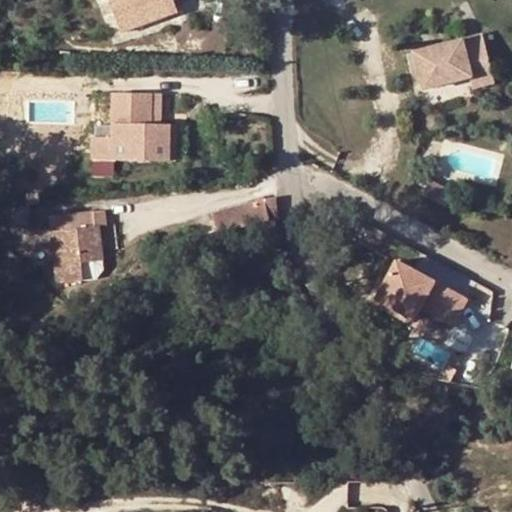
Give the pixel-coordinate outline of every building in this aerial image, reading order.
[(111,0),(122,31),(183,12),(178,0),(111,0)] [(474,72),(491,67),(483,38),(416,54),(424,89),(475,77),(474,72)] [(474,72),(475,77),(477,86),(495,82),(491,67),(474,72)] [(143,96),(114,95),(112,145),(91,144),(91,163),(110,164),(171,166),(173,130),(151,128),(143,128),(143,96)] [(152,96),(143,96),(143,128),(151,128),(152,96)] [(454,191),(430,179),(423,193),(446,206),(454,191)] [(216,217),(221,235),(268,222),(267,204),(216,217)] [(277,204),(267,204),(268,222),(280,224),(277,204)] [(31,226),(31,210),(0,212),(0,223),(3,228),(31,226)] [(98,266),(95,234),(94,216),(49,220),(54,286),(67,285),(67,268),(81,267),(98,266)] [(103,234),(101,216),(94,216),(95,234),(103,234)] [(428,282),(389,261),(369,299),(407,320),(413,308),(428,282)] [(81,267),(67,268),(67,285),(82,284),(81,267)] [(434,285),(428,282),(413,308),(446,326),(452,315),(426,301),(434,285)] [(461,299),(434,285),(426,301),(452,315),(461,299)]
